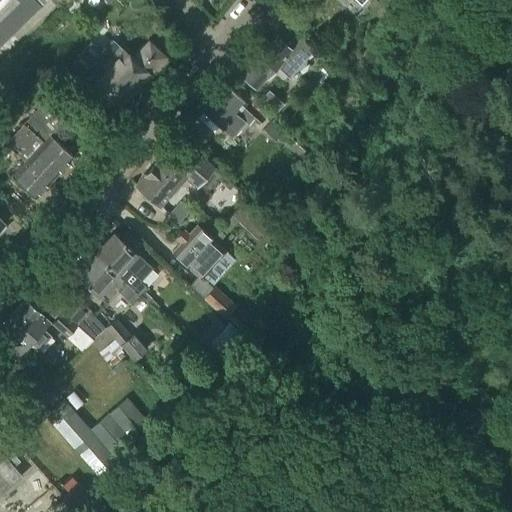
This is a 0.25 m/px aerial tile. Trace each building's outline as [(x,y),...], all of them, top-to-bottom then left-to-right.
[(0,0),(0,45),(46,0),(0,0)] [(290,36),(283,29),(277,36),(275,34),(264,47),(261,45),(249,59),(251,61),(239,74),(255,88),(276,66),(288,78),(314,50),(294,32),(290,36)] [(134,60),(112,41),(83,73),(104,92),(97,99),(112,113),(119,105),(119,106),(163,58),(148,45),(134,60)] [(37,80),(43,75),(33,64),(27,69),(37,80)] [(68,82),(59,70),(52,76),(61,88),(68,82)] [(248,125),(255,117),(242,106),(245,103),(225,85),(203,111),(204,112),(198,118),(214,132),(220,126),(234,138),(247,123),(248,125)] [(268,90),(261,98),(276,113),(283,104),(268,90)] [(50,136),(66,119),(46,101),(24,124),(22,126),(41,144),(33,154),(57,175),(74,157),(50,136)] [(274,142),(283,133),(271,120),(262,130),(274,142)] [(35,199),(57,175),(33,154),(41,144),(22,126),(5,144),(25,162),(11,177),(35,199)] [(222,175),(179,137),(136,185),(159,205),(187,175),(206,192),(222,175)] [(274,223),(247,198),(219,229),(225,234),(236,223),(257,242),(274,223)] [(179,223),(188,212),(179,204),(170,214),(179,223)] [(226,252),(197,225),(188,234),(184,230),(177,239),(181,243),(172,252),(201,278),(226,252)] [(113,234),(95,254),(98,257),(122,280),(140,296),(147,302),(154,295),(139,282),(151,269),(113,234)] [(98,257),(95,254),(75,275),(106,304),(118,291),(132,304),(140,296),(122,280),(98,257)] [(215,287),(204,298),(223,317),(234,306),(215,287)] [(38,349),(50,336),(42,329),(49,322),(38,312),(39,311),(25,299),(0,327),(0,341),(6,347),(3,351),(14,361),(21,352),(30,342),(38,349)] [(85,314),(71,301),(51,324),(82,352),(105,328),(89,310),(85,314)] [(130,337),(115,320),(106,329),(133,360),(147,349),(134,334),(130,337)] [(191,406),(183,398),(185,397),(176,386),(164,397),(173,407),(176,405),(184,413),(191,406)] [(97,477),(153,428),(126,397),(89,428),(64,398),(44,415),(97,477)] [(0,451),(0,495),(21,477),(12,467),(18,462),(5,447),(0,451)] [(71,476),(62,485),(70,494),(79,485),(71,476)]
